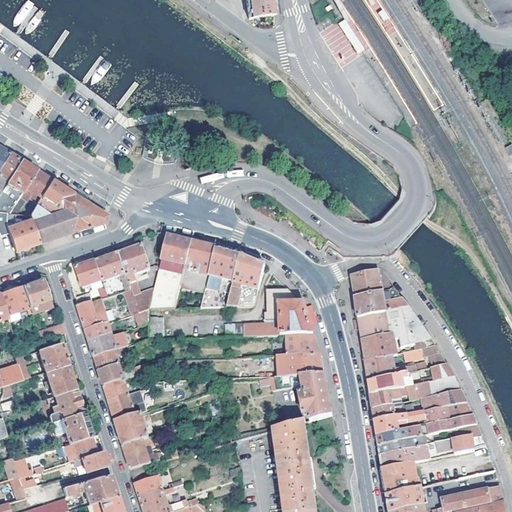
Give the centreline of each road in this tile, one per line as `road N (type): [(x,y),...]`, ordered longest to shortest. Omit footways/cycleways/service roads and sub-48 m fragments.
road 1 (secondary): [(235,179),(268,181),(362,241),(386,237),(414,206),(409,164),(346,112),(311,55)]
road 2 (track): [(254,61),(428,222),(458,239),(511,319)]
road 3 (residential): [(511,504),(462,373),(390,270),(361,265),(313,278)]
road 4 (residential): [(131,511),(50,259)]
road 5 (secondary): [(369,511),(341,353),(313,278)]
road 6 (secondary): [(150,204),(19,132)]
road 7 (unclassified): [(203,0),(283,53),(311,55)]
